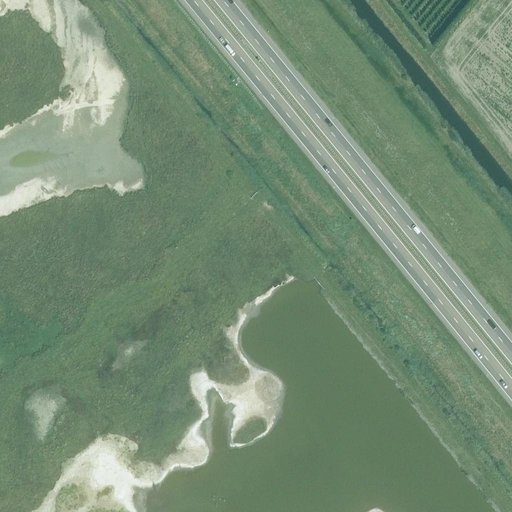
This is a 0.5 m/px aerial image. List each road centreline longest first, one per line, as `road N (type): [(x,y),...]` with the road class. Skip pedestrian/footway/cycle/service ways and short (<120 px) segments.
road 1 (trunk): [(187,0),(511,395)]
road 2 (trunk): [(511,350),(225,0)]
